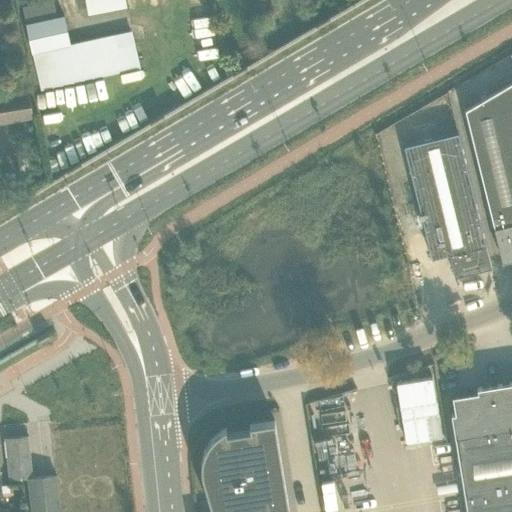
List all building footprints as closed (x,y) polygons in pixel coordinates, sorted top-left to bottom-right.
[(75,0),(77,9),(85,8),(84,0),(75,0)] [(125,0),(84,0),(85,8),(87,16),(126,8),(127,8),(125,0)] [(55,1),(24,3),(25,18),(55,16),(55,1)] [(114,35),(70,45),(63,16),(26,24),(40,91),(122,73),(114,35)] [(511,81),(465,109),(502,262),(511,259),(511,81)] [(0,122),(33,117),(28,91),(0,96),(0,122)] [(454,276),(491,267),(458,132),(403,145),(431,258),(448,254),(454,276)] [(454,437),(511,427),(511,382),(477,388),(477,392),(452,396),(454,413),(451,414),(454,437)] [(225,431),(224,426),(221,428),(216,431),(211,435),(208,439),(205,444),(202,449),(201,455),(200,459),(200,466),(201,474),(212,511),(238,511),(238,510),(262,506),(263,511),(288,507),(273,418),(248,422),(249,427),(225,431)] [(466,511),(511,511),(511,427),(454,437),(466,511)] [(25,478),(32,477),(28,435),(4,438),(8,480),(25,478)] [(363,443),(340,448),(342,458),(365,453),(363,443)] [(28,511),(59,511),(55,474),(32,477),(25,478),(28,511)]
